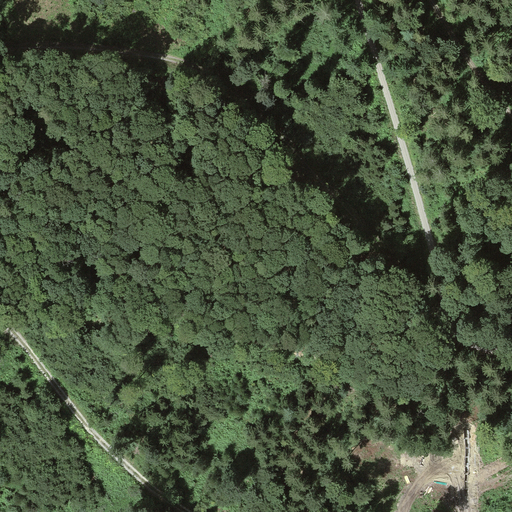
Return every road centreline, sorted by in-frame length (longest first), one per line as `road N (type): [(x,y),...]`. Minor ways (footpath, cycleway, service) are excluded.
road 1 (track): [(0,45),(73,44),(173,58),(238,90),(345,202),(450,330)]
road 2 (track): [(358,0),(450,330),(511,353)]
road 3 (track): [(188,511),(88,436),(0,318)]
road 4 (track): [(431,0),(511,114)]
